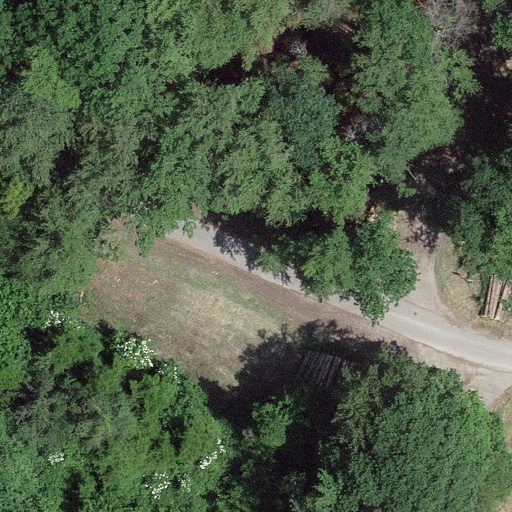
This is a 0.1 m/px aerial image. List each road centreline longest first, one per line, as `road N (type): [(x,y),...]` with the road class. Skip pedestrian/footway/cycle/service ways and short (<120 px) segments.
road 1 (track): [(461,0),(393,300),(140,205),(0,168)]
road 2 (track): [(467,511),(488,336)]
road 3 (track): [(511,341),(393,300)]
